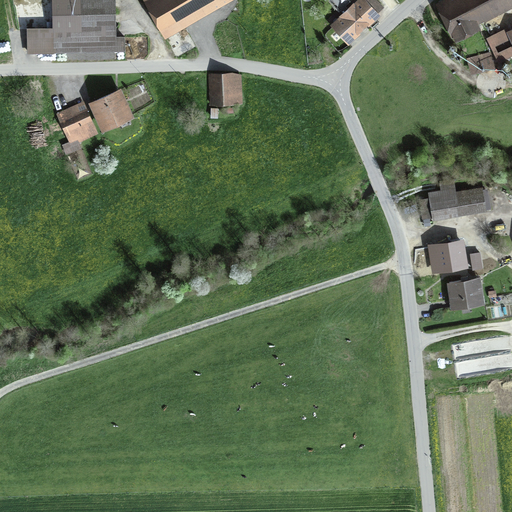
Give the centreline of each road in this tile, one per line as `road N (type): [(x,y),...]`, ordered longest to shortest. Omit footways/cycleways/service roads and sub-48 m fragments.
road 1 (unclassified): [(336,83),(405,258),(429,511)]
road 2 (track): [(405,258),(0,393)]
road 3 (unclassified): [(0,69),(212,63),(336,83)]
